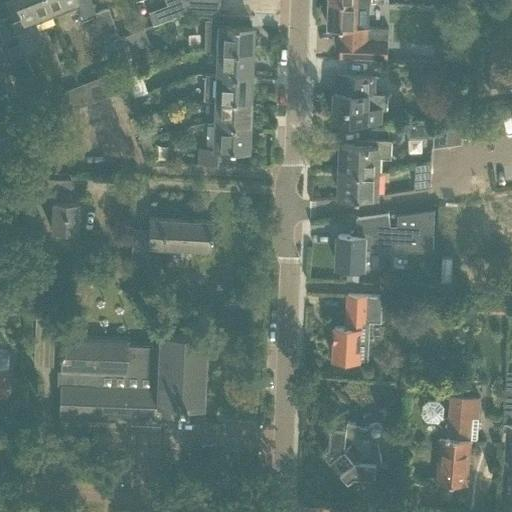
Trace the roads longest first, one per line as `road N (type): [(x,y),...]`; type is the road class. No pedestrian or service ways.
road 1 (residential): [(277,511),(289,207)]
road 2 (residential): [(511,148),(477,155),(450,188),(362,205),(289,207)]
road 3 (residential): [(289,207),(298,0)]
